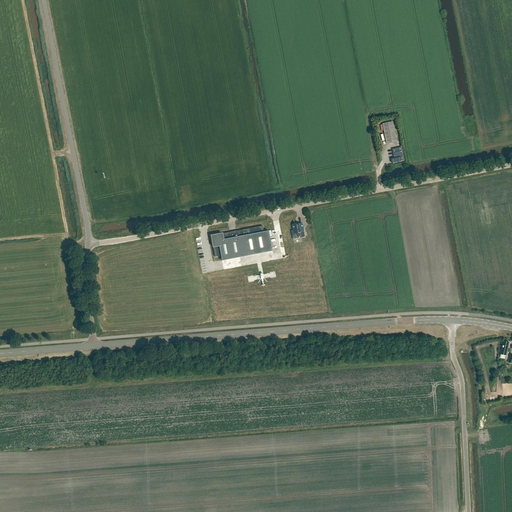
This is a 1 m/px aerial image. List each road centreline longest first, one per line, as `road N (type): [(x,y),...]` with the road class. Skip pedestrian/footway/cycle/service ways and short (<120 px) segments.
road 1 (unclassified): [(88,245),(511,165)]
road 2 (secondary): [(93,345),(453,320)]
road 3 (unclassified): [(88,245),(43,0)]
road 4 (unclassified): [(468,511),(453,320)]
